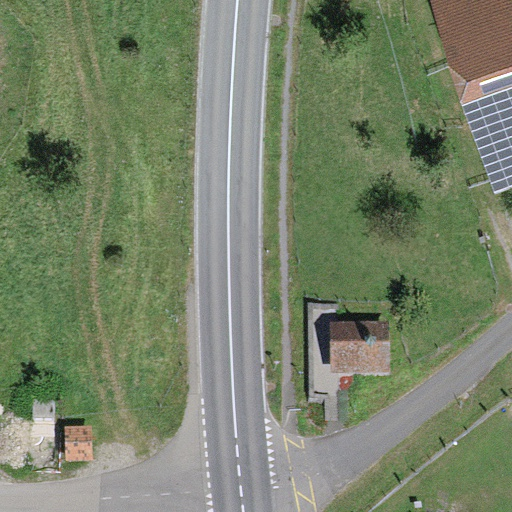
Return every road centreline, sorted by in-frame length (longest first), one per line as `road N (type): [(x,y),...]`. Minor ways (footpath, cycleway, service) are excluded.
road 1 (primary): [(242,488),(229,300),(237,0)]
road 2 (residential): [(242,488),(300,476),(375,433),(511,325)]
road 3 (unclassified): [(0,497),(242,488)]
